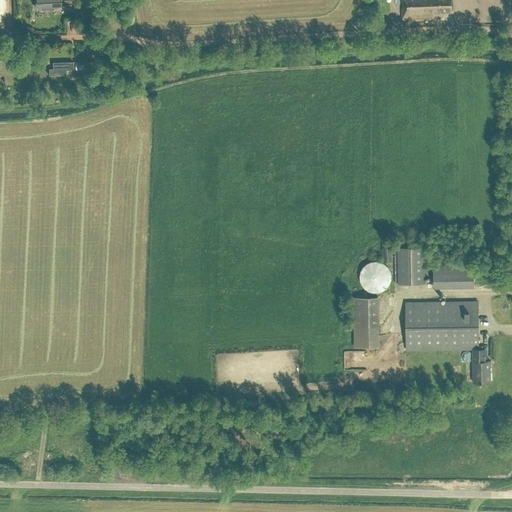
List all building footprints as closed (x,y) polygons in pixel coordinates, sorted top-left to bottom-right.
[(35,0),(35,5),(39,5),(42,11),(53,10),(55,5),(60,4),(60,0),(59,0),(35,0)] [(402,0),(403,19),(435,19),(434,12),(452,11),(451,0),(402,0)] [(11,82),(11,60),(0,60),(0,72),(5,73),(5,82),(11,82)] [(52,68),(48,68),(49,75),(66,75),(66,69),(73,69),(73,61),(52,62),(52,68)] [(391,261),(391,246),(382,247),(382,262),(391,261)] [(397,283),(425,283),(424,246),(397,247),(397,283)] [(360,274),(360,276),(360,279),(361,282),(362,284),(364,286),(366,288),(368,289),(370,291),(373,291),(376,291),(378,291),(381,291),(383,289),(386,288),(387,286),(389,284),(390,281),(391,279),(391,276),(391,274),(390,271),(390,270),(390,269),(389,269),(389,268),(389,267),(388,267),(388,266),(387,266),(387,265),(386,265),(386,264),(385,264),(385,263),(384,263),(383,262),(382,262),(381,261),(380,261),(377,260),(375,260),(372,261),(370,262),(367,263),(365,264),(363,266),(362,269),(361,271),(360,274)] [(473,262),(433,262),(434,287),(473,286),(473,262)] [(378,296),(353,296),(354,345),(379,345),(378,296)] [(473,381),(490,381),(490,360),(483,360),(483,345),(478,345),(478,301),(407,302),(407,349),(474,348),(474,361),(473,361),(473,381)]
